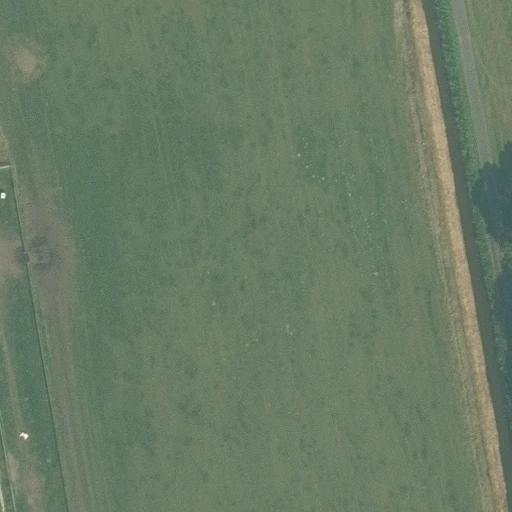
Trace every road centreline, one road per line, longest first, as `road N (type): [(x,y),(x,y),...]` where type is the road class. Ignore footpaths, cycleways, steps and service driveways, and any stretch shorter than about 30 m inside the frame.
road 1 (track): [(489,511),(401,19)]
road 2 (track): [(511,305),(458,0)]
